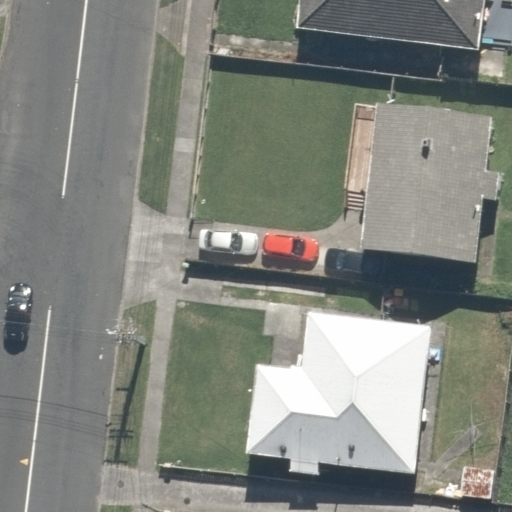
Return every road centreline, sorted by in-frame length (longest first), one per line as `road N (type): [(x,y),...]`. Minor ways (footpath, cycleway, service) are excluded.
road 1 (residential): [(58,250),(27,511)]
road 2 (residential): [(87,0),(58,250)]
